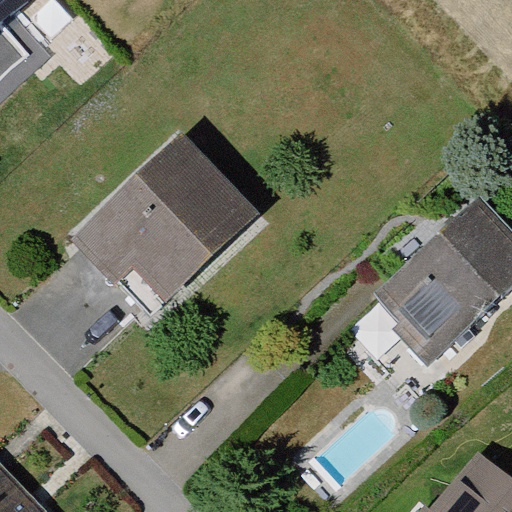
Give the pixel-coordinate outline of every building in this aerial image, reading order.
[(78,0),(0,0),(0,77),(80,2),(78,0)] [(80,254),(151,333),(266,230),(195,151),(80,254)] [(511,233),(488,208),(377,309),(443,381),(511,318),(511,233)] [(511,511),(511,481),(488,461),(443,511),(511,511)] [(32,511),(0,478),(0,511),(32,511)]
